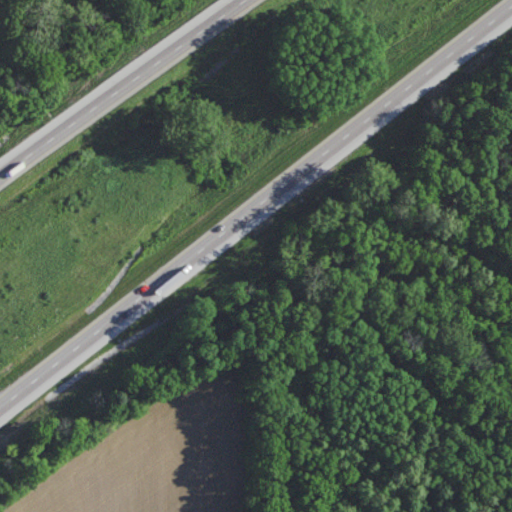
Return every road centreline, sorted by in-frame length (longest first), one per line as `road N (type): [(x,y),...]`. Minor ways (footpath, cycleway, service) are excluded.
road 1 (motorway): [(0,404),(511,3)]
road 2 (motorway): [(245,0),(0,177)]
